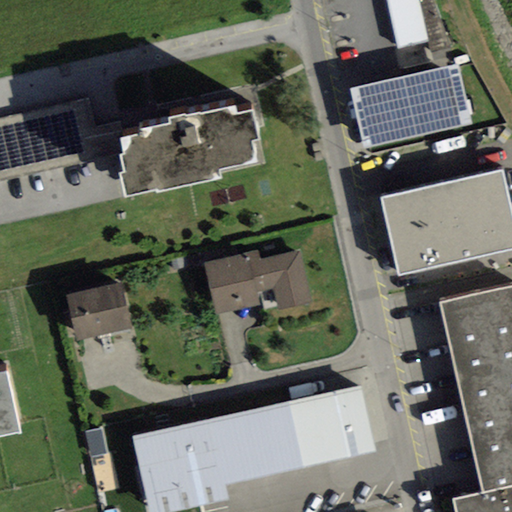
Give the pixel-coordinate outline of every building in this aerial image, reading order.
[(385,0),(397,50),(429,42),(418,0),(385,0)] [(402,70),(434,62),(429,42),(397,50),(402,70)] [(350,90),(364,149),(472,125),(458,65),(350,90)] [(0,118),(0,181),(119,155),(125,154),(121,139),(124,138),(120,123),(96,125),(90,98),(0,118)] [(119,175),(125,198),(156,191),(157,195),(222,180),(220,172),(257,163),(252,143),(260,141),(252,111),(237,115),(235,106),(200,115),(200,112),(185,116),(185,114),(168,118),(169,124),(142,131),(143,134),(124,138),(121,139),(125,154),(119,155),(125,173),(119,175)] [(511,211),(503,170),(380,199),(399,275),(511,249),(511,211)] [(278,310),(312,303),(300,251),(260,260),(258,251),(205,264),(217,315),(259,305),(256,293),(273,289),(278,310)] [(66,296),(77,341),(133,329),(122,283),(66,296)] [(511,511),(511,287),(439,303),(481,492),(451,499),(454,511),(511,511)] [(0,437),(20,432),(7,373),(0,374),(0,437)] [(363,385),(132,436),(149,511),(168,511),(231,498),(228,483),(376,451),(363,385)]
